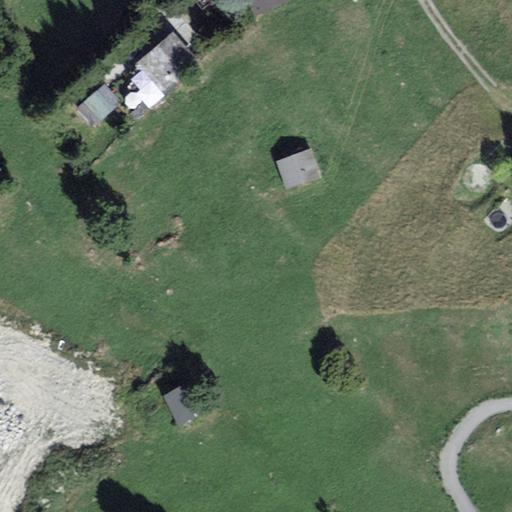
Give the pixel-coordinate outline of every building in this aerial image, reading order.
[(243,0),(253,18),(286,0),(243,0)] [(169,32),(136,61),(164,92),(197,63),(169,32)] [(103,85),(83,104),(104,126),(124,107),(103,85)] [(310,149),(275,161),(286,191),(320,179),(310,149)] [(0,173),(0,191),(9,184),(0,173)] [(191,381),(158,396),(173,427),(206,411),(191,381)]
